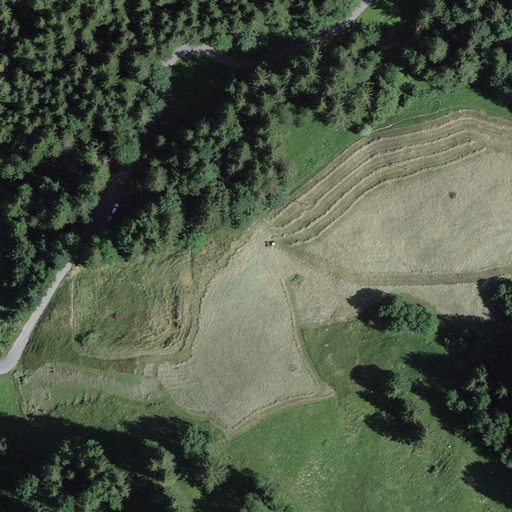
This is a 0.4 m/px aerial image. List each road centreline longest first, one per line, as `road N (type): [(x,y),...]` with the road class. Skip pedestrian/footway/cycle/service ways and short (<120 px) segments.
road 1 (unclassified): [(0,366),(14,357),(157,137),(172,58),(185,48),(244,64),(293,55),(368,0)]
road 2 (track): [(511,157),(94,351),(15,402)]
